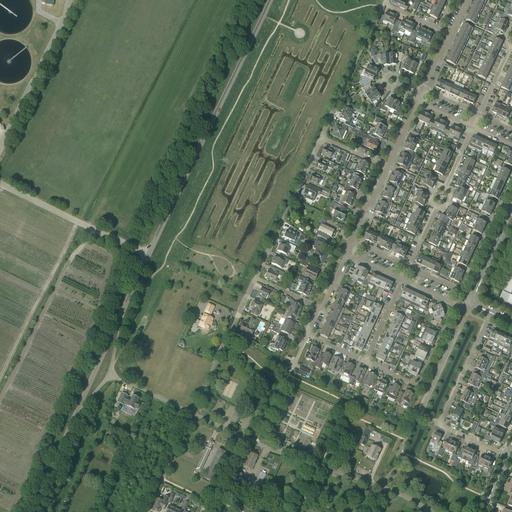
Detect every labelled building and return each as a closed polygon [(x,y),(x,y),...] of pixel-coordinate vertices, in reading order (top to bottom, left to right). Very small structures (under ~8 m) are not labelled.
[(406,2),(402,0),(395,0),(393,4),(407,10),(408,6),(405,5),(406,2)] [(433,6),(441,10),(443,5),(435,2),(433,6)] [(472,6),(481,10),(483,5),(475,2),(472,6)] [(433,6),(431,11),(439,15),(441,10),(433,6)] [(472,6),(470,11),(478,15),(481,10),(472,6)] [(511,17),(511,11),(508,10),(506,15),(505,14),(503,17),(507,19),(509,20),(510,17),(511,17)] [(429,15),(437,19),(439,15),(431,11),(429,15)] [(468,15),(476,19),(478,15),(470,11),(468,15)] [(383,21),(388,23),(392,14),(387,12),(387,13),(384,18),(381,17),(379,23),(381,25),(383,21)] [(392,14),(388,23),(393,25),(397,17),(392,14)] [(468,15),(466,20),(474,24),(476,19),(468,15)] [(503,17),(502,16),(500,19),(497,24),(506,27),(508,22),(506,22),(507,19),(503,17)] [(404,34),(405,31),(409,22),(404,20),(401,25),(398,24),(396,28),(393,34),(395,35),(396,33),(398,33),(399,31),(404,34)] [(411,34),(415,25),(409,22),(405,31),(404,34),(410,36),(407,41),(410,43),(413,36),(414,36),(411,35),(411,34)] [(498,30),(503,33),(506,27),(497,24),(495,23),(491,31),(490,33),(493,34),(494,33),(497,34),(498,30)] [(470,33),(472,28),(464,24),(462,29),(470,33)] [(413,36),(422,40),(427,30),(421,28),(419,30),(417,29),(416,32),(413,36)] [(462,29),(459,33),(468,37),(470,33),(462,29)] [(427,30),(422,40),(431,45),(435,37),(432,36),(433,33),(427,30)] [(457,38),(465,42),(468,37),(459,33),(457,38)] [(457,38),(455,43),(463,47),(465,42),(457,38)] [(492,43),(500,47),(503,42),(494,38),(492,43)] [(455,43),(453,47),(461,51),(463,47),(455,43)] [(490,48),(498,51),(500,47),(492,43),(490,48)] [(451,52),(459,56),(461,51),(453,47),(451,52)] [(488,52),(496,56),(498,51),(490,48),(488,52)] [(451,52),(449,57),(457,60),(459,56),(451,52)] [(486,57),(494,61),(496,56),(488,52),(486,57)] [(401,62),(401,61),(403,54),(398,53),(397,54),(389,55),(390,65),(396,65),(396,61),(398,61),(401,62)] [(380,54),(375,56),(379,63),(381,62),(384,63),(384,66),(390,65),(389,55),(381,55),(380,54)] [(402,69),(408,72),(412,62),(409,60),(410,57),(403,54),(401,61),(405,62),(402,69)] [(446,61),(454,65),(457,60),(449,57),(446,61)] [(494,61),(486,57),(484,62),(492,65),(494,61)] [(420,69),(423,62),(420,60),(418,65),(412,62),(408,72),(413,74),(417,68),(420,69)] [(369,64),(366,71),(376,75),(377,73),(378,74),(379,71),(379,70),(374,68),(374,66),(373,63),(371,61),(368,62),(369,64)] [(492,65),(484,62),(482,66),(490,70),(492,65)] [(482,66),(479,71),(488,75),(490,70),(482,66)] [(376,75),(366,71),(363,77),(362,77),(361,80),(362,87),(363,87),(370,85),(369,82),(371,79),(373,80),(375,75),(376,75)] [(477,76),(485,79),(488,75),(479,71),(477,76)] [(503,83),(511,87),(511,84),(511,81),(505,78),(503,83)] [(439,79),(436,87),(441,89),(444,81),(439,79)] [(444,81),(441,89),(445,92),(449,83),(444,81)] [(449,83),(445,92),(450,94),(454,86),(449,83)] [(501,88),(509,91),(511,87),(503,83),(501,88)] [(371,88),(370,85),(363,87),(363,90),(366,93),(365,94),(369,99),(377,92),(374,88),(372,89),(371,88)] [(454,86),(450,94),(454,96),(458,88),(454,86)] [(458,88),(454,96),(459,98),(463,90),(458,88)] [(463,90),(459,98),(464,100),(468,92),(463,90)] [(381,97),(377,92),(369,99),(374,107),(377,109),(382,103),(379,101),(378,100),(381,97)] [(468,92),(464,100),(468,102),(472,94),(468,92)] [(477,96),(472,94),(468,102),(473,104),(477,96)] [(500,107),(501,105),(497,102),(498,98),(496,97),(493,104),(495,105),(492,112),(497,114),(500,107)] [(387,108),(390,109),(394,101),(392,100),(392,99),(390,98),(389,98),(386,104),(383,103),(380,109),(385,112),(387,108)] [(392,115),(397,117),(400,111),(399,110),(400,108),(398,107),(400,103),(394,101),(390,109),(394,111),(392,115)] [(500,117),(501,116),(502,117),(505,110),(506,107),(501,105),(500,107),(497,114),(496,115),(500,117)] [(507,119),(510,112),(511,112),(511,106),(511,109),(506,107),(505,110),(502,117),(507,119)] [(344,107),(342,113),(351,117),(353,111),(344,107)] [(422,112),(419,120),(424,123),(428,114),(422,112)] [(354,118),(351,117),(342,113),(339,118),(346,121),(344,124),(350,127),(351,124),(354,118)] [(429,125),(428,126),(431,127),(433,121),(431,120),(433,117),(428,114),(424,123),(429,125)] [(377,124),(375,129),(384,133),(387,127),(381,125),(383,122),(376,119),(375,122),(377,124)] [(437,132),(443,121),(437,119),(436,122),(433,121),(431,127),(430,130),(432,131),(433,130),(437,132)] [(446,134),(449,128),(446,127),(448,124),(443,121),(437,132),(442,135),(445,137),(446,134)] [(342,128),(336,125),(332,135),(341,140),(347,127),(343,125),(342,128)] [(453,126),(451,129),(449,128),(446,134),(449,135),(449,134),(454,137),(458,128),(453,126)] [(454,137),(459,139),(463,131),(458,128),(454,137)] [(375,129),(374,132),(371,131),(369,136),(375,139),(376,136),(382,138),(384,133),(375,129)] [(474,138),(471,137),(468,146),(472,147),(473,145),(477,146),(480,139),(475,136),(474,138)] [(379,145),(377,144),(378,141),(368,137),(367,140),(370,141),(367,147),(376,151),(379,145)] [(413,140),(409,138),(407,143),(415,147),(417,142),(418,143),(419,140),(414,137),(413,140)] [(477,146),(482,149),(486,141),(480,139),(477,146)] [(482,149),(488,152),(491,144),(486,141),(482,149)] [(414,153),(413,152),(415,147),(407,143),(404,149),(408,150),(407,153),(413,155),(414,153)] [(497,146),(491,144),(488,152),(494,154),(497,146)] [(325,148),(322,154),(331,158),(332,155),(335,156),(336,153),(339,154),(340,151),(338,150),(332,147),(330,150),(329,149),(325,148)] [(439,150),(438,153),(442,155),(450,159),(453,153),(445,150),(443,152),(439,150)] [(413,155),(407,153),(406,155),(402,153),(400,158),(408,162),(411,164),(414,156),(413,155)] [(442,155),(440,161),(448,164),(450,159),(442,155)] [(408,162),(400,158),(397,164),(401,165),(400,168),(407,171),(411,164),(408,162)] [(467,158),(465,164),(473,168),(475,162),(467,158)] [(324,163),(323,163),(319,161),(316,168),(324,172),(327,167),(331,169),(334,164),(326,160),(324,163)] [(358,165),(367,170),(370,164),(360,160),(358,165)] [(440,161),(437,166),(445,170),(448,164),(440,161)] [(356,164),(353,170),(352,172),(358,175),(360,172),(365,175),(367,170),(358,165),(356,164)] [(470,173),(473,168),(465,164),(462,170),(470,173)] [(442,175),(445,170),(437,166),(435,172),(442,175)] [(500,174),(508,177),(510,172),(502,168),(500,174)] [(398,173),(394,171),(392,176),(400,180),(402,175),(403,176),(404,173),(399,170),(398,173)] [(462,170),(460,175),(468,178),(470,180),(473,174),(470,173),(462,170)] [(349,180),(351,181),(360,185),(362,180),(357,178),(358,175),(352,172),(350,171),(349,174),(351,175),(349,180)] [(427,174),(428,175),(426,180),(434,183),(436,178),(433,177),(434,174),(428,172),(427,174)] [(321,180),(323,181),(326,176),(320,173),(318,176),(313,174),(310,181),(318,185),(321,180)] [(500,174),(497,179),(505,183),(508,177),(500,174)] [(460,175),(457,180),(465,184),(468,178),(460,175)] [(389,181),(393,183),(392,185),(397,188),(399,185),(398,185),(400,180),(392,176),(389,181)] [(497,179),(495,185),(503,188),(505,183),(497,179)] [(427,189),(428,187),(432,189),(434,183),(426,180),(423,184),(422,184),(421,187),(427,189)] [(459,188),(466,191),(468,189),(464,187),(465,184),(457,180),(455,186),(458,188),(459,188)] [(352,188),(354,189),(358,190),(360,185),(351,181),(349,186),(346,185),(345,188),(351,191),(352,188)] [(311,198),(314,199),(317,194),(320,195),(322,191),(308,185),(307,188),(306,188),(305,190),(305,191),(304,194),(308,195),(307,197),(308,198),(309,199),(311,198)] [(400,189),(397,188),(392,185),(391,188),(387,186),(385,191),(393,195),(396,197),(400,189)] [(492,190),(500,194),(503,188),(495,185),(492,190)] [(346,192),(344,197),(353,201),(355,196),(350,193),(351,191),(345,188),(344,191),(346,192)] [(458,188),(456,193),(464,197),(466,191),(459,188),(458,188)] [(420,192),(417,197),(426,201),(428,196),(424,194),(426,192),(420,189),(419,192),(420,192)] [(482,192),(482,193),(481,195),(487,197),(488,195),(497,199),(500,194),(492,190),(489,189),(488,193),(487,192),(486,194),(482,192)] [(385,191),(382,196),(386,198),(385,200),(391,203),(392,201),(391,200),(393,195),(385,191)] [(464,197),(456,193),(453,199),(461,202),(464,197)] [(338,203),(344,206),(345,204),(350,206),(353,201),(344,197),(341,202),(339,200),(338,203)] [(423,206),(426,201),(417,197),(415,202),(414,202),(413,204),(414,205),(419,207),(420,205),(423,206)] [(391,203),(385,200),(384,203),(380,201),(378,206),(386,210),(389,212),(393,204),(391,203)] [(494,206),(495,204),(486,200),(484,206),(493,210),(493,209),(494,209),(495,207),(494,206)] [(347,213),(345,212),(347,209),(336,204),(334,207),(337,208),(334,215),(337,216),(336,218),(341,220),(341,218),(344,220),(347,213)] [(416,212),(415,215),(422,219),(425,213),(420,211),(421,208),(419,207),(414,205),(412,210),(416,212)] [(385,216),(384,215),(386,210),(378,206),(375,212),(379,213),(378,216),(384,218),(385,216)] [(447,212),(455,215),(457,216),(459,211),(465,214),(467,211),(460,208),(459,210),(450,206),(447,212)] [(493,211),(492,210),(493,210),(484,206),(481,211),(490,216),(491,213),(492,213),(493,211)] [(447,212),(445,217),(453,221),(455,215),(447,212)] [(415,215),(412,214),(409,219),(412,221),(420,224),(422,219),(415,215)] [(438,221),(446,225),(449,219),(453,221),(445,217),(441,215),(438,221)] [(319,231),(317,235),(323,238),(325,234),(326,232),(325,231),(325,230),(324,230),(326,226),(324,225),(326,221),(321,218),(319,222),(322,224),(318,231),(319,231)] [(420,224),(412,221),(409,219),(407,225),(410,226),(417,230),(420,224)] [(487,223),(478,219),(475,225),(484,229),(484,228),(485,228),(486,226),(486,225),(487,223)] [(438,221),(436,226),(444,230),(446,225),(438,221)] [(417,230),(410,226),(407,225),(404,230),(415,235),(417,230)] [(484,230),(484,229),(475,225),(473,230),(481,234),(482,232),(483,232),(484,230)] [(325,234),(323,238),(328,240),(330,237),(331,237),(334,230),(326,226),(324,230),(325,230),(325,231),(326,232),(325,234)] [(433,232),(441,235),(444,230),(436,226),(433,232)] [(286,230),(283,237),(290,240),(289,243),(290,243),(293,244),(296,238),(299,239),(302,234),(291,227),(290,230),(289,232),(286,230)] [(369,241),(373,233),(368,231),(364,239),(369,241)] [(433,232),(431,237),(439,241),(441,235),(433,232)] [(378,235),(373,233),(369,241),(374,244),(376,240),(378,241),(381,236),(378,234),(378,235)] [(381,236),(378,241),(381,243),(379,246),(384,248),(388,240),(383,238),(383,237),(381,236)] [(471,236),(469,241),(476,245),(479,239),(471,236)] [(428,243),(436,247),(439,241),(431,237),(428,243)] [(393,242),(388,240),(384,248),(389,251),(391,247),(393,248),(396,243),(393,241),(393,242)] [(474,250),(476,245),(469,241),(466,247),(474,250)] [(296,247),(286,243),(284,247),(280,245),(277,251),(286,255),(288,252),(289,252),(293,253),(296,247)] [(396,243),(393,248),(396,249),(394,253),(399,255),(403,247),(398,245),(399,244),(396,243)] [(320,251),(322,249),(315,244),(315,245),(313,247),(313,248),(315,250),(314,252),(315,254),(316,255),(316,256),(315,256),(314,259),(314,261),(317,263),(317,262),(318,262),(322,264),(326,256),(320,253),(321,252),(320,251)] [(408,249),(403,247),(399,255),(404,258),(408,249)] [(466,247),(464,252),(471,256),(474,250),(466,247)] [(459,257),(461,258),(469,261),(471,256),(464,252),(461,251),(459,257)] [(416,263),(422,266),(426,258),(422,257),(423,255),(419,252),(415,261),(417,262),(416,263)] [(274,257),(271,264),(282,269),(284,265),(286,265),(288,260),(280,256),(278,259),(274,257)] [(431,261),(426,258),(422,266),(427,268),(431,261)] [(466,267),(469,261),(461,258),(458,263),(466,267)] [(308,263),(301,259),(298,264),(306,268),(308,263)] [(427,268),(433,271),(437,263),(431,261),(427,268)] [(442,266),(437,263),(433,271),(439,273),(442,266)] [(319,271),(308,266),(304,276),(314,281),(315,279),(316,280),(318,276),(317,275),(319,271)] [(353,276),(358,278),(362,269),(357,267),(355,270),(350,268),(347,274),(353,277),(353,276)] [(464,272),(455,268),(453,273),(462,277),(463,277),(464,275),(463,274),(464,272)] [(268,270),(265,277),(276,282),(277,280),(276,278),(278,275),(281,277),(283,273),(275,269),(274,272),(268,270)] [(367,287),(368,285),(372,276),(367,274),(368,272),(362,269),(358,278),(363,281),(362,285),(367,287)] [(511,272),(500,299),(511,305),(511,272)] [(453,273),(450,279),(459,283),(460,281),(461,281),(462,279),(461,278),(462,277),(453,273)] [(368,285),(373,287),(374,284),(378,276),(373,274),(372,276),(368,285)] [(378,276),(374,284),(379,287),(383,279),(378,276)] [(302,282),(300,287),(310,291),(311,288),(310,288),(311,285),(310,284),(311,282),(299,277),(298,280),(302,282)] [(379,287),(384,289),(388,281),(383,279),(379,287)] [(388,294),(393,283),(388,281),(384,289),(383,292),(388,294)] [(259,291),(256,297),(264,300),(267,295),(268,296),(268,295),(269,293),(271,293),(272,290),(265,287),(263,290),(261,289),(260,292),(259,291)] [(310,291),(300,287),(297,292),(306,296),(308,294),(310,291)] [(399,299),(404,302),(409,291),(404,288),(399,299)] [(339,294),(346,298),(348,298),(351,293),(349,292),(348,293),(340,289),(338,292),(339,292),(339,294)] [(404,302),(409,304),(414,293),(409,291),(404,302)] [(414,293),(409,304),(414,306),(419,295),(414,293)] [(336,299),(344,303),(346,304),(348,298),(346,298),(339,294),(336,299)] [(424,297),(419,295),(414,306),(419,308),(424,297)] [(429,300),(424,297),(419,308),(424,311),(425,309),(428,303),(429,300)] [(341,308),(344,303),(336,299),(334,304),(341,308)] [(252,302),(251,303),(251,304),(250,305),(250,306),(251,306),(250,307),(253,309),(251,313),(257,316),(259,312),(262,306),(265,307),(266,304),(260,301),(259,304),(253,301),(253,302),(252,302)] [(430,304),(428,303),(425,309),(427,310),(428,308),(429,308),(430,309),(432,314),(442,310),(440,305),(436,306),(435,305),(436,303),(432,301),(430,304)] [(379,312),(382,307),(371,302),(369,307),(371,308),(379,312)] [(293,303),(290,308),(300,312),(301,309),(302,307),(293,303)] [(332,310),(339,313),(341,314),(344,309),(341,308),(334,304),(332,310)] [(207,331),(209,326),(210,326),(212,323),(212,321),(213,319),(209,317),(214,307),(208,305),(205,312),(207,313),(206,316),(204,315),(199,326),(200,327),(201,329),(204,330),(205,330),(207,331)] [(299,315),(300,312),(290,308),(288,307),(284,315),(290,318),(294,320),(295,320),(296,317),(297,318),(298,315),(299,315)] [(379,312),(371,308),(369,313),(377,317),(379,312)] [(337,318),(339,319),(341,314),(339,313),(332,310),(329,315),(337,318)] [(436,326),(437,323),(440,324),(442,320),(440,319),(441,319),(440,317),(444,316),(442,310),(432,314),(434,319),(433,321),(431,320),(430,323),(436,326)] [(377,317),(369,313),(367,318),(375,322),(377,317)] [(393,319),(402,323),(404,324),(406,318),(396,314),(393,319)] [(285,320),(283,325),(292,330),(293,327),(293,326),(294,324),(289,321),(290,318),(284,315),(282,319),(285,320)] [(339,319),(337,318),(329,315),(327,320),(337,324),(339,319)] [(193,329),(197,320),(192,318),(188,328),(193,329)] [(243,324),(239,331),(251,336),(254,329),(257,321),(251,318),(248,326),(243,324)] [(364,323),(373,327),(375,322),(367,318),(364,323)] [(393,319),(391,324),(399,327),(402,323),(393,319)] [(334,330),(337,324),(327,320),(324,325),(334,330)] [(275,328),(279,330),(280,331),(289,335),(290,332),(291,333),(292,330),(283,325),(279,323),(278,325),(277,324),(275,328)] [(362,328),(370,332),(373,327),(364,323),(362,328)] [(399,327),(391,324),(389,329),(397,332),(399,333),(402,328),(399,327)] [(427,329),(424,334),(434,339),(436,333),(429,330),(430,327),(424,324),(423,327),(427,329)] [(322,330),(330,334),(332,335),(334,330),(324,325),(322,330)] [(360,333),(368,337),(370,332),(362,328),(360,333)] [(389,329),(387,333),(395,337),(397,332),(389,329)] [(327,339),(330,334),(322,330),(321,332),(320,331),(319,335),(327,339)] [(488,341),(490,341),(493,343),(498,333),(493,330),(488,341)] [(358,338),(366,342),(368,337),(360,333),(358,338)] [(395,337),(387,333),(384,338),(393,342),(395,337)] [(493,343),(497,345),(498,345),(503,335),(498,333),(493,343)] [(277,336),(275,343),(284,347),(286,342),(284,341),(285,337),(279,334),(278,337),(277,336)] [(431,344),(434,339),(424,334),(422,340),(417,337),(415,340),(417,341),(423,344),(424,341),(431,344)] [(508,337),(503,335),(498,345),(503,348),(508,336),(508,337)] [(507,352),(510,353),(511,349),(511,346),(510,346),(511,341),(511,338),(508,336),(503,348),(503,349),(508,351),(507,352)] [(353,342),(364,347),(366,342),(358,338),(355,337),(353,342)] [(384,338),(382,343),(390,347),(393,342),(384,338)] [(417,341),(414,346),(416,346),(414,349),(417,351),(426,355),(429,349),(422,346),(423,344),(417,341)] [(351,347),(353,348),(361,352),(364,347),(353,342),(351,347)] [(282,352),(284,347),(275,343),(274,345),(273,345),(273,344),(272,344),(271,344),(271,345),(270,345),(269,345),(269,346),(268,347),(268,348),(268,349),(269,350),(270,351),(271,351),(277,354),(279,350),(282,352)] [(390,347),(382,343),(380,348),(388,352),(390,347)] [(314,362),(319,350),(312,347),(309,353),(307,352),(305,358),(307,359),(306,359),(314,362)] [(380,348),(378,353),(386,357),(388,352),(380,348)] [(410,354),(409,357),(415,360),(417,357),(424,360),(426,355),(417,351),(415,356),(410,354)] [(314,367),(320,369),(322,364),(326,366),(331,356),(324,353),(321,360),(318,358),(314,367)] [(375,358),(376,358),(384,362),(386,357),(378,353),(375,358)] [(480,357),(477,362),(486,367),(488,367),(489,367),(490,367),(490,366),(491,366),(491,365),(491,364),(490,363),(491,360),(493,360),(494,357),(485,353),(484,356),(485,357),(484,359),(480,357)] [(337,372),(342,361),(333,357),(327,370),(330,372),(331,369),(337,372)] [(412,362),(409,367),(419,371),(421,366),(414,363),(415,360),(409,357),(408,360),(412,362)] [(477,362),(475,368),(482,371),(481,374),(487,377),(488,374),(484,372),(486,367),(477,362)] [(350,377),(349,376),(354,366),(347,363),(345,369),(342,368),(339,374),(340,375),(349,379),(350,377)] [(419,371),(409,367),(407,366),(405,371),(403,370),(402,373),(415,379),(419,371)] [(355,383),(359,385),(365,372),(363,370),(361,369),(358,368),(354,378),(351,377),(348,385),(353,387),(355,383)] [(377,377),(368,373),(362,384),(370,388),(371,386),(372,386),(377,377)] [(481,378),(485,379),(487,377),(481,374),(479,377),(472,373),(470,379),(479,383),(481,378)] [(380,383),(377,382),(374,390),(380,393),(380,391),(383,392),(386,386),(385,386),(387,382),(382,379),(380,383)] [(467,384),(475,387),(473,390),(479,393),(480,390),(482,384),(479,383),(470,379),(467,384)] [(385,395),(389,397),(395,399),(396,397),(395,397),(400,387),(397,386),(397,385),(394,384),(392,388),(389,386),(385,395)] [(413,394),(406,390),(401,400),(404,402),(403,406),(407,407),(408,404),(409,404),(413,394)] [(476,397),(476,395),(478,396),(479,393),(473,390),(472,393),(465,390),(462,395),(475,401),(476,401),(476,400),(477,399),(477,398),(477,397),(476,397)] [(137,410),(140,404),(137,402),(139,399),(132,395),(130,400),(127,399),(128,396),(122,393),(117,402),(124,406),(124,405),(127,406),(131,408),(132,407),(137,410)] [(507,402),(508,403),(507,405),(511,407),(511,401),(511,399),(511,398),(504,394),(502,399),(506,401),(507,402)] [(462,395),(460,400),(467,404),(466,406),(465,405),(464,408),(469,411),(471,408),(469,407),(470,405),(469,404),(470,403),(474,405),(474,404),(475,404),(476,402),(475,401),(462,395)] [(457,407),(453,416),(460,419),(462,415),(461,415),(463,410),(457,407)] [(278,422),(283,411),(280,409),(274,420),(278,422)] [(511,415),(511,413),(505,410),(502,409),(500,414),(511,419),(511,415)] [(500,414),(499,413),(497,418),(508,424),(511,419),(500,414)] [(459,424),(457,423),(458,422),(459,423),(460,419),(453,416),(449,424),(457,428),(459,424)] [(494,423),(498,425),(506,429),(508,424),(497,418),(494,423)] [(495,428),(492,434),(502,438),(504,432),(497,429),(498,426),(490,422),(489,425),(495,428)] [(302,431),(313,436),(315,430),(305,425),(302,431)] [(436,451),(434,455),(436,456),(437,455),(440,448),(442,443),(439,441),(442,436),(435,433),(434,435),(433,435),(432,438),(433,438),(430,443),(434,445),(435,444),(436,445),(434,450),(436,451)] [(499,444),(502,438),(492,434),(491,437),(487,435),(486,438),(485,437),(483,440),(491,444),(493,441),(499,444)] [(358,443),(364,446),(367,439),(362,436),(358,443)] [(445,450),(449,451),(454,441),(451,439),(450,440),(447,439),(443,449),(440,448),(437,455),(441,456),(444,451),(445,452),(445,450)] [(450,461),(453,462),(452,464),(453,465),(454,462),(457,456),(455,455),(459,444),(457,443),(457,442),(454,441),(449,451),(453,453),(452,455),(453,455),(450,461)] [(210,451),(211,448),(206,446),(204,445),(202,449),(204,451),(199,462),(203,464),(208,452),(209,453),(210,451)] [(380,450),(372,446),(370,449),(367,448),(365,453),(368,455),(367,457),(375,461),(377,455),(380,450)] [(458,457),(461,459),(465,461),(471,449),(466,447),(464,451),(461,450),(458,457)] [(471,449),(465,461),(473,464),(477,457),(474,456),(476,451),(471,449)] [(218,450),(215,456),(222,459),(224,453),(218,450)] [(203,467),(209,453),(208,452),(203,464),(199,462),(198,465),(203,467)] [(254,463),(257,456),(250,452),(248,455),(246,454),(244,458),(246,459),(242,466),(248,469),(251,470),(255,463),(254,463)] [(475,469),(476,469),(482,470),(482,469),(488,457),(483,454),(480,459),(479,460),(477,459),(473,468),(475,469)] [(215,458),(214,458),(205,479),(211,481),(221,461),(221,460),(222,459),(215,456),(215,457),(215,458)] [(488,457),(482,469),(488,472),(487,473),(491,474),(494,467),(491,466),(494,459),(488,457)] [(237,472),(233,479),(241,483),(244,476),(237,472)] [(260,472),(256,481),(244,476),(241,483),(258,491),(266,475),(260,472)] [(167,503),(170,498),(165,495),(162,501),(157,498),(152,509),(154,510),(154,511),(156,511),(157,511),(158,511),(160,509),(164,510),(167,503)]
